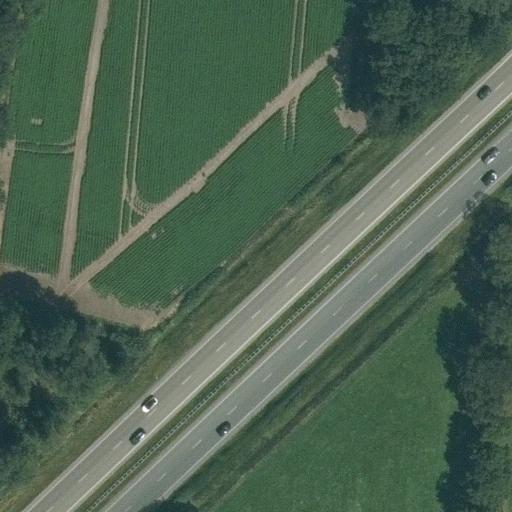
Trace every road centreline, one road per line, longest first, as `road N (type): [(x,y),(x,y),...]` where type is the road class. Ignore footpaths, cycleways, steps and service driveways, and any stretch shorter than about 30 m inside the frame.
road 1 (trunk): [(511,74),(47,511)]
road 2 (trunk): [(124,511),(511,147)]
